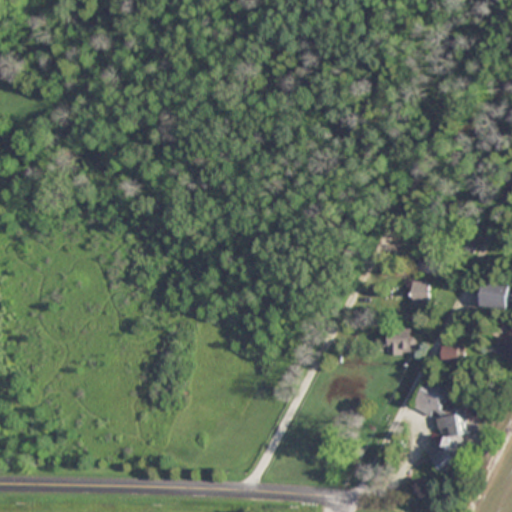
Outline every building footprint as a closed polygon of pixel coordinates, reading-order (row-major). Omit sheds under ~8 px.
[(442,252),(429,252),(429,276),(447,276),(447,262),(461,262),(461,250),(442,250),(442,252)] [(412,304),(432,304),(432,281),(412,281),(412,304)] [(511,283),(489,281),(486,304),(511,307),(511,283)] [(416,354),(416,327),(392,328),(392,354),(416,354)] [(464,363),(464,344),(445,344),(445,363),(464,363)] [(449,396),(429,386),(420,406),(440,415),(449,396)]
